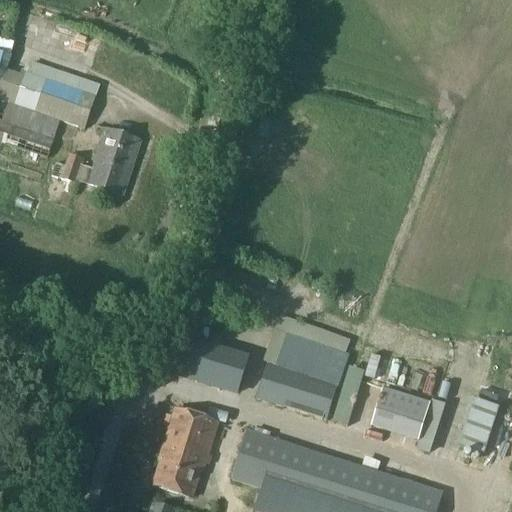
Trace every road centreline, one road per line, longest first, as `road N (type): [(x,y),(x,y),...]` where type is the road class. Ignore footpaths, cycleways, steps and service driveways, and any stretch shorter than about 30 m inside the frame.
road 1 (unclassified): [(211,138),(87,511)]
road 2 (unknown): [(435,478),(129,389)]
road 3 (track): [(211,138),(256,0)]
road 4 (track): [(0,345),(116,385)]
